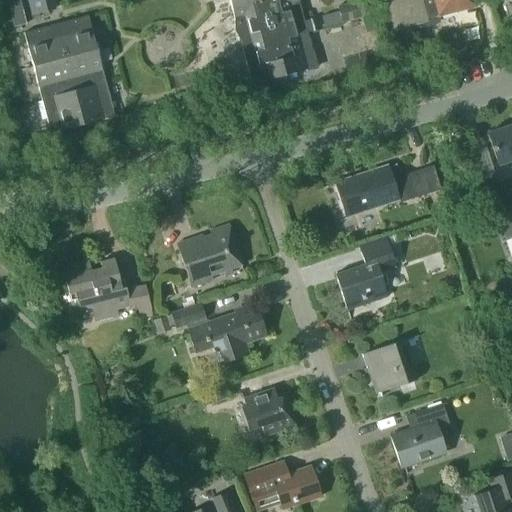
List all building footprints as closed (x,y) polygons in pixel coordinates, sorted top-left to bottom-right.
[(19,0),(7,3),(10,15),(22,12),(19,0)] [(48,0),(27,0),(31,16),(51,11),(48,0)] [(229,0),(251,81),(261,78),(262,82),(317,68),(298,0),(229,0)] [(384,0),(396,43),(415,38),(411,25),(428,21),(427,18),(460,10),(458,5),(475,1),(474,0),(384,0)] [(343,24),(374,16),(370,1),(339,9),(343,24)] [(10,15),(13,27),(25,24),(22,12),(10,15)] [(86,15),(23,32),(50,133),(113,116),(86,15)] [(511,124),(487,133),(497,164),(511,159),(511,124)] [(81,145),(78,134),(66,137),(69,148),(81,145)] [(66,137),(54,140),(58,151),(69,148),(66,137)] [(54,140),(43,143),(46,155),(58,151),(54,140)] [(433,166),(392,179),(388,166),(334,183),(344,215),(400,198),(401,201),(440,189),(433,166)] [(511,209),(498,214),(503,229),(511,225),(511,209)] [(230,269),(242,265),(228,223),(209,230),(208,233),(176,244),(190,287),(211,280),(209,274),(223,269),(225,275),(231,273),(230,269)] [(378,273),(395,267),(385,236),(358,245),(364,265),(335,275),(346,311),(386,298),(378,273)] [(116,310),(129,307),(125,287),(121,288),(113,258),(100,261),(101,267),(90,270),(87,260),(61,266),(68,294),(74,293),(78,311),(94,307),(98,320),(118,315),(116,310)] [(144,284),(126,289),(130,306),(136,305),(140,319),(152,316),(144,284)] [(170,313),(176,329),(205,319),(200,303),(170,313)] [(245,345),(266,338),(258,313),(238,320),(235,313),(186,329),(194,354),(218,346),(224,364),(249,356),(245,345)] [(170,329),(166,316),(153,320),(157,333),(170,329)] [(380,392),(416,380),(404,341),(361,355),(366,369),(372,367),(380,392)] [(229,397),(225,384),(198,392),(203,406),(229,397)] [(264,438),(296,427),(289,406),(288,406),(284,395),(276,398),(272,387),(241,397),(245,407),(240,408),(248,432),(261,427),(264,438)] [(436,434),(451,429),(442,404),(414,413),(418,427),(393,436),(404,467),(443,454),(436,434)] [(283,462),(253,472),(242,476),(255,511),(277,504),(280,511),(320,497),(310,467),(287,475),(283,462)] [(511,511),(511,510),(509,500),(511,498),(511,471),(511,470),(488,479),(491,489),(473,495),(478,511),(511,511)] [(195,511),(240,511),(232,491),(209,500),(210,506),(195,511)]
